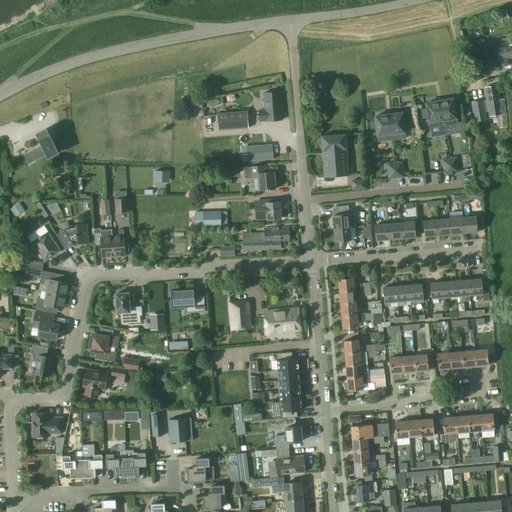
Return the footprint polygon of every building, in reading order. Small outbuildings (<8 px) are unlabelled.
[(508,18),(506,12),(500,14),(502,20),(508,18)] [(511,43),(496,47),(499,61),(500,61),(501,67),(506,66),(505,60),(511,58),(511,43)] [(484,101),(484,100),(471,103),(474,122),(487,120),(486,112),(489,111),(489,116),(506,114),(504,99),(499,100),(497,86),(485,88),(487,101),(484,101)] [(282,120),(280,92),(264,93),(265,111),(258,111),(259,121),(266,120),(266,121),(282,120)] [(219,105),(217,99),(206,101),(207,107),(219,105)] [(441,101),(440,101),(444,126),(445,135),(451,135),(449,125),(457,124),(455,113),(458,112),(456,104),(454,104),(453,99),(441,101)] [(444,126),(440,101),(426,104),(427,109),(422,110),(423,118),(428,117),(430,128),(438,127),(440,136),(442,136),(445,135),(444,126)] [(249,129),(247,111),(217,113),(218,131),(249,129)] [(403,113),(389,115),(392,140),(405,138),(404,127),(410,126),(409,118),(403,119),(403,113)] [(392,140),(389,115),(375,116),(376,122),(370,122),(371,131),(377,130),(378,141),(392,140)] [(30,152),(35,162),(47,155),(48,158),(59,153),(57,150),(63,147),(58,138),(52,140),(47,129),(36,134),(42,146),(30,152)] [(348,175),(346,149),(347,149),(346,134),(321,136),(322,151),(323,151),(324,177),(348,175)] [(276,145),(252,146),(253,160),(276,159),(276,145)] [(457,157),(449,159),(452,173),(459,172),(457,157)] [(449,159),(442,160),(444,175),(452,173),(449,159)] [(402,162),(395,163),(396,178),(404,177),(402,162)] [(396,178),(395,163),(387,164),(389,179),(396,178)] [(252,167),(253,178),(254,191),(275,189),(274,172),(266,173),(265,166),(252,167)] [(155,171),(155,182),(163,182),(163,171),(155,171)] [(17,174),(17,195),(34,195),(34,187),(25,187),(25,174),(17,174)] [(366,190),(365,180),(352,181),(353,191),(366,190)] [(110,198),(103,199),(103,214),(111,214),(110,198)] [(129,212),(128,198),(115,200),(116,213),(129,212)] [(45,207),(41,201),(36,205),(45,218),(51,215),(45,207)] [(267,201),(259,202),(255,202),(257,220),(281,219),(280,202),(267,203),(267,201)] [(19,203),(11,209),(15,215),(23,209),(19,203)] [(335,216),(333,216),(334,229),(350,228),(355,228),(354,214),(349,214),(348,206),(334,207),(335,216)] [(203,212),(195,212),(195,213),(195,225),(195,228),(197,228),(222,227),(221,211),(203,212)] [(463,218),(464,233),(478,232),(477,225),(476,218),(476,217),(463,218)] [(464,233),(463,218),(450,219),(451,234),(464,233)] [(437,220),(438,235),(451,234),(450,219),(437,220)] [(424,236),(438,235),(437,220),(423,221),(424,236)] [(401,223),(402,238),(416,237),(414,222),(401,223)] [(401,223),(388,224),(389,240),(402,238),(401,223)] [(389,240),(388,224),(374,225),(376,241),(389,240)] [(77,225),(77,228),(76,228),(73,228),(70,229),(67,230),(65,231),(64,230),(57,236),(66,250),(74,245),(78,244),(89,244),(88,225),(77,225)] [(372,238),(371,225),(363,226),(364,239),(372,238)] [(265,234),(250,235),(242,235),(243,251),(281,249),(281,244),(290,244),(290,227),(264,228),(265,234)] [(60,251),(48,233),(44,228),(29,238),(45,261),(60,251)] [(350,228),(334,229),(335,241),(351,240),(350,228)] [(102,258),(114,258),(113,237),(112,230),(101,231),(101,229),(94,229),(95,246),(101,245),(102,258)] [(119,236),(113,237),(114,258),(126,257),(124,230),(118,230),(119,236)] [(235,256),(234,246),(220,247),(221,257),(235,256)] [(29,261),(27,268),(42,271),(44,263),(29,261)] [(46,285),(45,293),(66,296),(69,284),(54,281),(55,274),(43,271),(40,284),(46,285)] [(353,278),(338,279),(339,292),(354,291),(360,290),(370,289),(369,283),(354,284),(353,278)] [(481,279),(468,280),(470,295),(482,294),(483,294),(483,301),(490,300),(488,284),(482,284),(481,279)] [(468,280),(456,281),(457,296),(470,295),(468,280)] [(457,296),(456,281),(443,282),(444,298),(457,296)] [(431,299),(444,298),(443,282),(430,284),(431,299)] [(422,284),(409,285),(410,301),(423,300),(422,284)] [(409,285),(396,287),(397,302),(407,301),(407,306),(411,305),(409,285)] [(391,302),(397,302),(396,287),(383,288),(384,303),(385,303),(385,306),(391,306),(391,302)] [(171,308),(194,307),(194,313),(205,312),(204,296),(194,297),(194,290),(170,291),(171,308)] [(341,304),(355,303),(354,291),(339,292),(341,304)] [(64,309),(66,296),(45,293),(43,300),(37,299),(35,311),(48,313),(49,307),(64,309)] [(116,299),(113,299),(114,307),(116,307),(117,313),(122,313),(122,324),(130,323),(138,323),(140,323),(140,315),(142,315),(141,307),(130,308),(129,294),(116,294),(116,299)] [(251,329),(249,300),(229,302),(231,330),(251,329)] [(342,317),(356,315),(355,303),(341,304),(342,317)] [(302,332),(299,308),(264,312),(266,336),(302,332)] [(31,335),(38,336),(38,337),(57,340),(60,325),(46,323),(47,315),(36,313),(34,323),(31,335)] [(382,324),(383,324),(383,322),(382,313),(373,314),(371,314),(356,315),(342,317),(343,329),(357,328),(357,321),(373,320),(374,324),(378,324),(382,324)] [(383,324),(383,327),(390,327),(390,322),(399,321),(399,317),(390,317),(390,322),(383,322),(383,324)] [(151,323),(152,331),(166,330),(165,322),(151,323)] [(117,337),(112,336),(113,330),(100,328),(99,336),(93,335),(90,350),(98,351),(96,357),(113,360),(117,337)] [(344,341),(345,354),(376,351),(385,350),(384,344),(359,346),(359,340),(344,341)] [(188,342),(169,343),(170,350),(188,349),(188,342)] [(48,348),(34,345),(32,355),(35,356),(34,362),(38,362),(35,375),(50,377),(53,358),(47,357),(48,348)] [(474,350),(476,366),(489,365),(487,349),(474,350)] [(476,366),(474,350),(462,352),(463,367),(476,366)] [(345,354),(346,367),(361,365),(360,358),(377,357),(376,351),(345,354)] [(277,360),(277,371),(299,370),(298,358),(292,359),(292,352),(276,354),(277,360)] [(391,374),(403,373),(402,357),(402,352),(396,353),(397,357),(389,358),(391,374)] [(463,367),(462,352),(450,353),(451,369),(463,367)] [(1,356),(1,354),(0,353),(0,375),(1,376),(1,369),(12,369),(12,356),(1,356)] [(438,370),(451,369),(450,353),(437,354),(438,370)] [(427,355),(414,356),(416,372),(429,370),(427,355)] [(416,372),(414,356),(402,357),(403,373),(416,372)] [(141,360),(124,357),(123,368),(122,369),(142,372),(141,360)] [(346,367),(347,380),(369,377),(369,376),(378,375),(378,370),(368,370),(361,370),(361,365),(346,367)] [(126,370),(122,369),(123,368),(113,367),(110,383),(124,385),(126,370)] [(107,374),(87,370),(86,377),(84,377),(83,378),(82,382),(83,384),(84,384),(84,386),(87,387),(85,395),(97,397),(99,389),(104,390),(107,374)] [(277,371),(278,381),(300,380),(299,370),(277,371)] [(168,373),(159,373),(159,381),(168,381),(168,373)] [(369,377),(347,380),(348,391),(363,390),(363,383),(374,382),(374,388),(386,387),(385,375),(378,375),(369,376),(369,377)] [(300,380),(278,381),(279,392),(301,390),(300,380)] [(279,392),(280,402),(302,400),(301,390),(279,392)] [(265,402),(264,393),(253,394),(253,403),(265,402)] [(281,412),(282,419),(297,417),(297,411),(302,410),(302,400),(280,402),(281,412)] [(241,404),(233,405),(235,423),(242,423),(241,404)] [(103,411),(84,411),(84,420),(103,419),(103,411)] [(123,411),(104,411),(104,420),(123,419),(123,411)] [(149,411),(141,412),(142,425),(150,424),(149,411)] [(243,421),(244,421),(262,419),(262,413),(260,413),(245,414),(243,415),(243,421)] [(48,418),(48,414),(33,414),(33,437),(48,437),(48,434),(63,434),(63,418),(48,418)] [(151,415),(152,427),(161,427),(160,414),(151,415)] [(493,414),(480,415),(482,431),(494,430),(493,414)] [(482,431),(480,415),(468,416),(469,432),(482,431)] [(468,416),(455,417),(457,433),(469,432),(468,416)] [(457,433),(455,417),(443,418),(444,434),(451,433),(451,438),(457,438),(457,433)] [(185,419),(168,420),(170,442),(187,441),(185,419)] [(420,420),(421,436),(434,435),(433,419),(420,420)] [(421,436),(420,420),(408,421),(409,437),(421,436)] [(396,438),(409,437),(408,421),(395,422),(396,438)] [(351,426),(352,439),(383,437),(389,436),(388,423),(377,424),(377,427),(372,427),(372,425),(351,426)] [(275,436),(277,449),(289,448),(289,443),(301,442),(300,427),(286,429),(286,435),(275,436)] [(352,439),(353,451),(368,450),(367,444),(383,443),(383,437),(352,439)] [(501,447),(494,447),(495,456),(489,456),(489,462),(502,460),(502,453),(501,447)] [(278,456),(277,450),(255,452),(256,457),(262,456),(262,458),(278,456)] [(368,450),(353,451),(354,464),(385,461),(385,455),(368,456),(368,450)] [(93,451),(82,452),(83,480),(90,479),(90,478),(96,478),(95,469),(103,468),(102,455),(94,455),(94,453),(93,451)] [(120,478),(127,478),(126,451),(118,451),(118,454),(106,455),(106,468),(114,468),(114,477),(120,477),(120,478)] [(126,451),(127,478),(134,478),(134,476),(139,476),(139,467),(146,467),(146,453),(134,454),(134,451),(126,451)] [(83,480),(82,452),(77,452),(75,454),(75,456),(62,457),(63,470),(70,470),(71,479),(76,478),(76,480),(83,480)] [(248,462),(247,452),(237,453),(238,463),(248,462)] [(305,472),(303,456),(276,459),(276,465),(271,465),(272,475),(305,472)] [(214,481),(214,466),(209,467),(209,459),(196,459),(196,467),(193,467),(193,469),(187,469),(187,474),(186,474),(186,480),(188,480),(188,482),(214,481)] [(385,461),(354,464),(355,476),(370,475),(370,469),(386,468),(386,466),(385,461)] [(495,465),(485,466),(485,471),(496,470),(497,480),(504,479),(503,465),(496,466),(495,465)] [(460,473),(460,468),(444,470),(445,485),(453,484),(452,474),(460,473)] [(425,471),(425,476),(438,475),(439,481),(442,481),(441,470),(425,471)] [(396,474),(398,489),(406,489),(405,478),(413,477),(412,472),(405,473),(396,474)] [(285,493),(285,501),(302,500),(301,483),(284,484),(284,477),(254,480),(254,487),(272,486),(273,494),(285,493)] [(377,492),(376,482),(369,483),(369,485),(356,486),(358,501),(375,500),(374,492),(377,492)] [(225,499),(224,486),(211,487),(212,494),(208,494),(208,496),(203,496),(203,502),(201,502),(201,508),(203,508),(203,509),(221,509),(221,499),(225,499)] [(397,505),(395,489),(383,490),(385,506),(397,505)] [(118,511),(118,508),(116,508),(116,500),(102,501),(103,508),(94,509),(93,511),(118,511)] [(266,508),(265,500),(251,501),(252,509),(266,508)] [(303,511),(302,500),(285,501),(286,511),(303,511)] [(501,511),(501,500),(488,501),(488,511),(501,511)] [(488,511),(488,501),(476,503),(476,511),(488,511)] [(476,511),(476,503),(463,504),(463,511),(476,511)]
